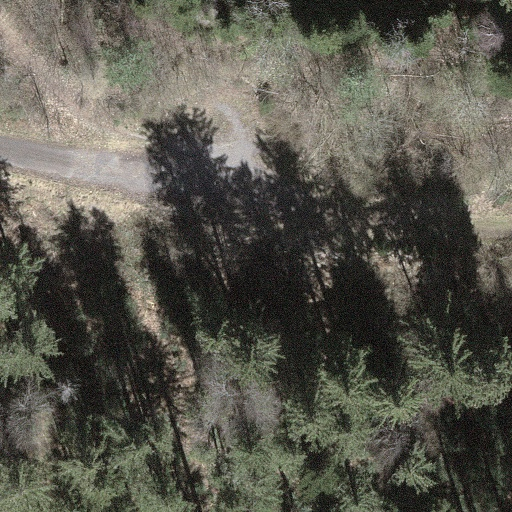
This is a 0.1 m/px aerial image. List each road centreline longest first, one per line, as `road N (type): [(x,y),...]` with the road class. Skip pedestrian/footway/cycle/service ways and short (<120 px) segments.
road 1 (track): [(0,143),(210,182)]
road 2 (track): [(210,182),(385,219)]
